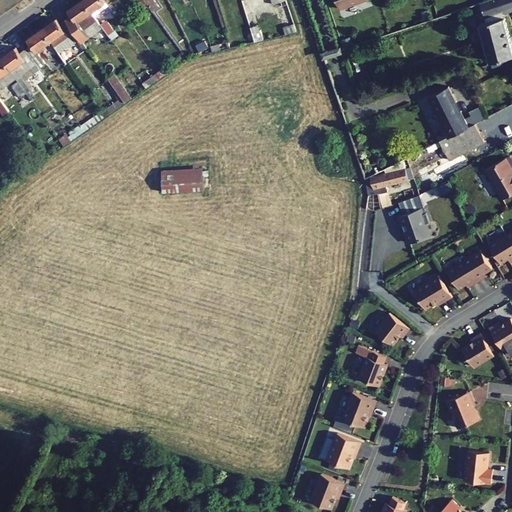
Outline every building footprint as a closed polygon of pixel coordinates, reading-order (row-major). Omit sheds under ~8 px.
[(99,0),(78,0),(80,3),(74,7),(88,28),(102,17),(111,29),(117,25),(109,13),(99,0)] [(511,0),(481,0),(480,1),(498,64),(511,55),(511,20),(509,9),(511,7),(511,0)] [(64,7),(49,18),(67,43),(88,28),(74,7),(67,12),(64,7)] [(115,8),(109,13),(117,25),(124,20),(115,8)] [(67,43),(49,18),(33,29),(37,34),(30,39),(44,58),(51,68),(58,63),(44,43),(45,42),(43,39),(51,34),(69,59),(75,55),(67,43)] [(20,38),(6,48),(32,84),(39,80),(27,63),(35,58),(38,62),(44,58),(30,39),(24,43),(20,38)] [(32,84),(6,48),(0,52),(0,69),(0,70),(2,69),(12,82),(18,77),(26,88),(32,84)] [(123,64),(117,69),(131,88),(135,93),(141,89),(123,64)] [(434,93),(454,133),(473,123),(453,83),(434,93)] [(38,93),(32,84),(26,88),(22,91),(28,100),(38,93)] [(8,97),(0,85),(0,98),(2,101),(8,97)] [(131,88),(109,104),(113,109),(135,93),(131,88)] [(109,104),(87,119),(91,125),(113,109),(109,104)] [(86,118),(65,133),(70,139),(91,125),(87,119),(86,118)] [(473,123),(454,133),(444,138),(452,152),(487,134),(479,120),(473,123)] [(375,173),(378,185),(413,175),(409,159),(389,165),(390,169),(375,173)] [(511,170),(508,173),(500,159),(480,171),(488,185),(486,186),(491,194),(492,193),(497,201),(511,192),(511,170)] [(161,169),(162,192),(204,190),(203,167),(161,169)] [(375,192),(372,215),(384,217),(386,197),(389,198),(389,193),(375,192)] [(423,207),(402,216),(406,225),(407,224),(415,242),(434,234),(429,222),(433,220),(429,211),(426,212),(423,207)] [(511,231),(495,241),(506,261),(511,257),(511,231)] [(486,246),(470,256),(483,278),(490,275),(488,271),(498,265),(486,246)] [(483,278),(470,256),(453,266),(464,285),(474,279),(476,282),(483,278)] [(444,271),(420,286),(431,305),(444,297),(446,301),(458,294),(444,271)] [(416,324),(395,308),(381,327),(398,341),(408,329),(411,331),(416,324)] [(501,320),(494,324),(507,346),(511,343),(511,317),(503,323),(501,320)] [(499,351),(486,329),(479,333),(481,336),(467,344),(479,363),(499,351)] [(393,351),(378,345),(375,352),(372,351),(364,372),(384,381),(390,365),(387,364),(393,351)] [(382,396),(358,386),(347,413),(368,422),(374,407),(377,409),(382,396)] [(479,401),(474,387),(450,397),(461,425),(483,416),(477,402),(479,401)] [(367,436),(342,427),(332,454),(353,462),(358,448),(362,449),(367,436)] [(493,449),(471,446),(467,476),(494,480),(496,465),(491,465),(493,449)] [(350,477),(326,467),(315,494),(336,503),(342,488),(345,490),(350,477)] [(411,497),(397,491),(391,504),(388,503),(383,511),(408,511),(411,505),(408,504),(411,497)] [(453,496),(437,511),(469,511),(466,509),(465,511),(461,506),(461,503),(453,496)]
